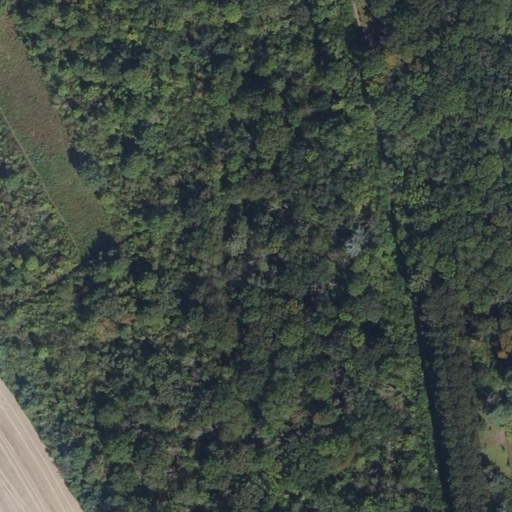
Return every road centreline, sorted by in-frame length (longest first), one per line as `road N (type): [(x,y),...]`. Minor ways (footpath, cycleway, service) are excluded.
road 1 (unclassified): [(454,511),(348,0)]
road 2 (track): [(369,98),(0,315)]
road 3 (track): [(439,431),(267,511)]
